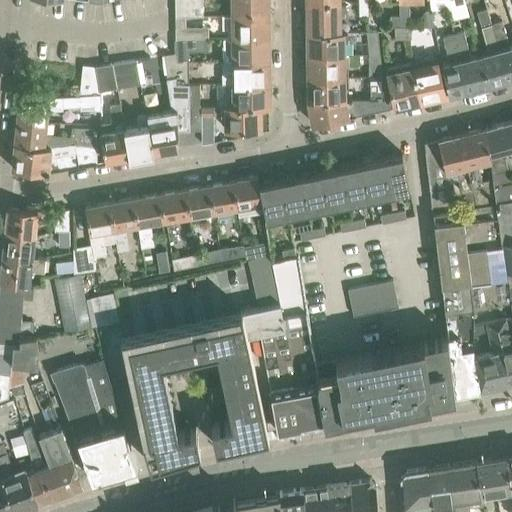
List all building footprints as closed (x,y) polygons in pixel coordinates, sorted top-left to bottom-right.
[(174,0),(175,10),(175,16),(184,15),(205,15),(205,0),(174,0)] [(229,0),(230,12),(268,12),(267,0),(229,0)] [(399,0),(399,16),(399,25),(407,25),(409,25),(409,1),(422,1),(422,0),(399,0)] [(446,0),(430,0),(430,8),(448,5),(446,0)] [(446,0),(448,5),(451,20),(469,15),(465,0),(446,0)] [(367,3),(359,3),(359,16),(367,16),(367,10),(367,3)] [(338,4),(307,5),(308,32),(338,31),(338,17),(345,17),(345,4),(338,5),(338,4)] [(488,50),(481,52),(481,53),(489,84),(506,79),(491,23),(487,9),(477,11),(481,26),(488,50)] [(426,16),(420,16),(421,25),(432,25),(430,10),(426,10),(426,16)] [(230,12),(221,12),(221,26),(227,26),(227,36),(268,36),(268,30),(268,14),(268,12),(230,12)] [(184,15),(175,16),(175,37),(198,37),(198,26),(184,27),(184,15)] [(399,25),(399,16),(390,16),(390,25),(394,25),(399,25)] [(511,77),(511,44),(509,45),(502,20),(491,23),(506,79),(511,77)] [(399,25),(394,25),(394,37),(407,37),(407,25),(399,25)] [(409,25),(407,25),(407,37),(419,37),(419,29),(419,25),(409,25)] [(464,30),(453,33),(454,33),(467,90),(484,85),(489,84),(481,53),(470,56),(464,30)] [(347,31),(338,31),(308,32),(308,55),(342,55),(342,42),(347,42),(347,31)] [(379,31),(365,31),(368,55),(380,54),(379,41),(379,31)] [(454,33),(447,35),(443,36),(449,60),(441,62),(449,94),(467,90),(454,33)] [(227,36),(222,36),(223,60),(268,59),(268,44),(268,36),(227,36)] [(205,49),(205,37),(198,37),(175,37),(176,52),(176,61),(188,61),(188,50),(205,49)] [(176,76),(176,85),(189,84),(188,61),(176,61),(176,52),(164,54),(168,77),(176,76)] [(380,54),(368,55),(369,76),(382,75),(382,68),(380,54)] [(342,55),(308,55),(308,77),(347,77),(347,55),(342,55)] [(420,101),(445,95),(436,55),(410,61),(420,101)] [(223,60),(221,60),(221,84),(227,84),(268,83),(268,59),(223,60)] [(123,60),(113,62),(117,85),(127,84),(123,60)] [(394,106),(420,101),(410,61),(385,67),(394,106)] [(117,88),(112,62),(94,65),(91,65),(102,91),(117,88)] [(80,86),(79,94),(101,94),(101,91),(102,91),(91,65),(82,64),(81,73),(80,86)] [(382,75),(369,76),(369,100),(388,99),(388,97),(383,85),(382,75)] [(176,76),(168,77),(173,109),(177,108),(177,129),(190,129),(189,106),(189,84),(176,85),(176,76)] [(308,77),(308,100),(344,100),(343,88),(347,88),(347,77),(308,77)] [(268,83),(227,84),(227,91),(231,91),(231,105),(260,105),(269,105),(268,83)] [(199,84),(189,84),(189,106),(200,105),(199,84)] [(49,96),(19,93),(17,118),(46,121),(49,96)] [(79,94),(63,95),(64,108),(82,107),(82,110),(102,112),(101,94),(79,94)] [(344,100),(308,100),(313,123),(356,115),(390,107),(388,99),(369,100),(344,100)] [(100,131),(105,160),(129,156),(124,127),(119,102),(109,103),(112,122),(101,123),(100,131)] [(190,129),(201,129),(200,105),(189,106),(190,129)] [(214,105),(200,105),(201,129),(201,143),(212,141),(212,128),(212,115),(225,115),(225,128),(260,128),(260,105),(231,105),(214,105)] [(177,148),(177,129),(177,108),(173,109),(146,113),(147,116),(152,152),(177,148)] [(139,124),(124,127),(129,156),(152,152),(147,116),(138,117),(139,124)] [(44,144),(45,133),(46,121),(17,118),(14,142),(44,145),(44,144)] [(504,121),(485,126),(491,163),(493,178),(494,187),(511,182),(508,168),(505,158),(503,149),(511,147),(504,121)] [(72,125),(71,135),(70,142),(80,143),(81,126),(72,125)] [(80,143),(70,142),(52,145),(49,170),(97,162),(96,126),(81,126),(80,143)] [(485,126),(458,133),(467,168),(472,190),(476,207),(496,204),(494,187),(493,178),(482,181),(479,166),(491,163),(485,126)] [(51,145),(52,145),(70,142),(71,135),(45,133),(44,144),(51,145)] [(447,136),(438,138),(446,173),(455,171),(458,180),(461,193),(464,192),(472,190),(467,168),(458,133),(447,136)] [(455,209),(446,173),(438,138),(424,141),(425,149),(425,151),(434,221),(447,220),(458,218),(455,209)] [(48,170),(49,170),(52,145),(51,145),(44,144),(44,145),(14,142),(11,167),(48,170)] [(402,152),(381,156),(389,192),(409,188),(402,154),(402,152)] [(381,156),(361,161),(368,196),(389,192),(381,156)] [(361,161),(341,165),(347,200),(368,196),(361,161)] [(341,165),(320,169),(327,205),(347,200),(341,165)] [(320,169),(300,173),(306,209),(327,205),(320,169)] [(300,173),(279,178),(286,213),(306,209),(300,173)] [(258,174),(232,179),(236,206),(238,217),(264,213),(259,182),(258,174)] [(279,178),(259,182),(264,213),(265,217),(286,213),(279,178)] [(214,210),(236,206),(232,179),(209,183),(214,210)] [(507,279),(510,304),(511,315),(511,317),(511,181),(494,187),(496,204),(507,279)] [(209,183),(186,187),(190,214),(191,224),(206,222),(204,211),(214,210),(209,183)] [(165,218),(190,214),(186,187),(161,191),(165,218)] [(158,192),(135,196),(139,223),(142,246),(154,244),(151,221),(161,219),(165,218),(161,191),(158,192)] [(135,196),(110,200),(117,239),(119,250),(129,248),(125,225),(139,223),(135,196)] [(110,200),(85,205),(90,231),(92,246),(94,255),(106,253),(104,242),(117,239),(110,200)] [(458,218),(447,220),(434,221),(441,284),(470,282),(507,279),(496,204),(476,207),(455,209),(458,218)] [(35,233),(37,210),(7,206),(5,230),(35,233)] [(69,229),(69,207),(56,210),(55,229),(58,229),(69,229)] [(404,208),(392,211),(394,219),(406,217),(404,208)] [(392,211),(380,213),(382,222),(394,219),(392,211)] [(364,217),(352,219),(353,228),(366,225),(364,217)] [(352,219),(340,222),(341,230),(353,228),(352,219)] [(323,225),(311,228),(313,236),(325,233),(323,225)] [(311,228),(299,230),(301,239),(313,236),(311,228)] [(69,247),(69,229),(58,229),(58,247),(69,247)] [(32,258),(35,233),(5,230),(2,254),(32,258)] [(269,242),(243,248),(244,256),(245,259),(247,258),(271,253),(269,242)] [(243,245),(221,250),(223,261),(244,256),(243,248),(243,245)] [(92,246),(74,249),(74,261),(74,271),(96,268),(94,257),(94,255),(92,246)] [(294,246),(282,249),(284,257),(296,255),(294,246)] [(221,250),(196,256),(198,267),(223,261),(221,250)] [(258,305),(242,309),(247,334),(260,332),(278,431),(303,426),(278,293),(272,258),(271,253),(247,258),(258,305)] [(32,261),(32,258),(2,254),(0,275),(0,279),(24,282),(29,283),(30,272),(45,274),(46,258),(32,261)] [(284,257),(272,258),(278,293),(303,288),(298,255),(296,255),(284,257)] [(198,267),(196,256),(171,261),(172,272),(198,267)] [(74,261),(56,263),(57,273),(74,271),(74,261)] [(167,262),(157,263),(158,275),(169,273),(167,262)] [(93,327),(120,321),(114,293),(113,293),(87,299),(82,273),(56,278),(66,331),(93,326),(93,327)] [(393,278),(348,288),(353,315),(398,305),(393,278)] [(24,285),(24,282),(0,279),(0,291),(23,294),(24,285)] [(470,282),(473,312),(510,304),(507,279),(470,282)] [(470,282),(441,284),(445,315),(473,312),(470,282)] [(23,294),(23,297),(33,298),(34,286),(24,285),(23,294)] [(303,288),(278,293),(303,426),(323,422),(324,422),(316,380),(318,370),(316,362),(303,288)] [(0,291),(0,303),(22,306),(23,297),(23,294),(0,291)] [(0,315),(21,318),(22,306),(0,303),(0,315)] [(268,433),(247,334),(242,309),(121,335),(143,438),(145,437),(146,441),(154,439),(158,461),(200,448),(195,427),(177,431),(162,360),(216,348),(232,419),(211,424),(215,445),(268,433)] [(447,336),(456,395),(479,389),(471,358),(473,312),(445,315),(447,336)] [(0,315),(0,328),(20,330),(21,320),(21,318),(0,315)] [(511,340),(507,319),(495,322),(502,349),(504,349),(511,380),(511,340)] [(20,330),(20,338),(29,337),(30,323),(30,320),(21,320),(20,330)] [(502,349),(495,322),(485,324),(492,352),(471,358),(479,389),(511,380),(504,349),(502,349)] [(0,328),(0,340),(13,342),(19,343),(20,338),(20,330),(0,328)] [(0,352),(0,362),(11,364),(37,366),(35,336),(29,337),(20,338),(19,343),(13,342),(12,354),(0,352)] [(318,370),(316,380),(324,422),(373,411),(373,412),(430,400),(456,395),(447,336),(423,341),(423,340),(371,351),(336,359),(336,358),(316,362),(318,370)] [(0,352),(12,354),(13,342),(0,340),(0,352)] [(81,362),(51,371),(54,377),(55,377),(77,435),(82,448),(93,480),(94,480),(139,467),(130,443),(127,435),(128,435),(106,369),(103,357),(82,363),(81,362)] [(0,373),(10,374),(11,364),(0,362),(0,373)] [(0,383),(9,384),(10,374),(0,373),(0,383)] [(44,379),(32,383),(36,393),(47,389),(44,379)] [(0,399),(8,396),(9,384),(0,383),(0,399)] [(21,383),(11,386),(14,394),(24,390),(21,383)] [(61,426),(49,431),(59,458),(56,459),(66,490),(83,483),(61,426)] [(42,465),(45,464),(33,427),(29,428),(23,430),(34,467),(27,470),(39,500),(53,494),(42,465)] [(50,462),(45,464),(42,465),(53,494),(66,490),(56,459),(59,458),(49,431),(39,435),(50,462)] [(0,474),(13,510),(39,500),(27,470),(22,458),(9,462),(0,439),(0,474)] [(477,458),(476,458),(481,491),(511,486),(510,480),(507,454),(490,457),(477,459),(477,458)] [(476,458),(447,463),(449,478),(454,511),(470,511),(469,504),(467,496),(481,493),(481,491),(476,458)] [(454,511),(449,478),(447,463),(428,466),(433,501),(434,511),(454,511)] [(404,475),(401,476),(403,511),(434,511),(433,501),(428,466),(406,469),(406,472),(404,475)] [(0,511),(6,511),(13,510),(0,474),(0,511)] [(370,478),(349,481),(352,511),(378,511),(376,482),(370,478)] [(352,511),(349,481),(329,484),(330,511),(352,511)] [(330,511),(329,484),(303,487),(305,511),(330,511)] [(305,511),(303,487),(279,491),(280,511),(305,511)] [(236,498),(233,498),(233,499),(233,503),(234,511),(280,511),(279,491),(277,491),(278,492),(236,499),(236,498)] [(234,511),(233,503),(233,499),(220,502),(219,500),(196,506),(197,510),(189,511),(234,511)]
